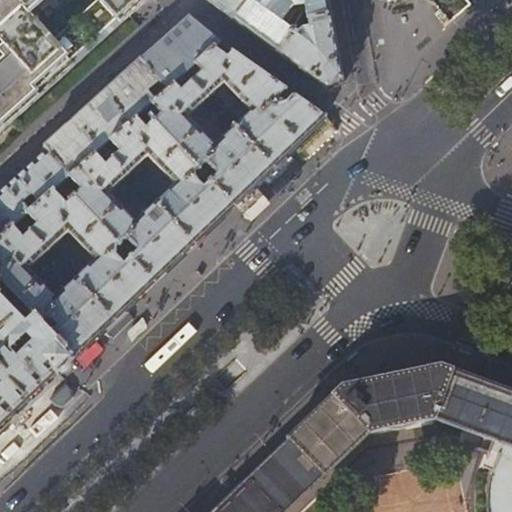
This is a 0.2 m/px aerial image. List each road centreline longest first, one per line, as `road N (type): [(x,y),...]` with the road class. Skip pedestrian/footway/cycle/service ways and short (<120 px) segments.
road 1 (residential): [(0,172),(192,3),(349,120),(389,160)]
road 2 (primary): [(294,227),(2,511)]
road 3 (primary): [(150,511),(370,309)]
road 4 (residential): [(389,160),(352,0)]
road 5 (tertiary): [(370,309),(409,273),(445,180)]
road 6 (primary): [(370,309),(511,356)]
